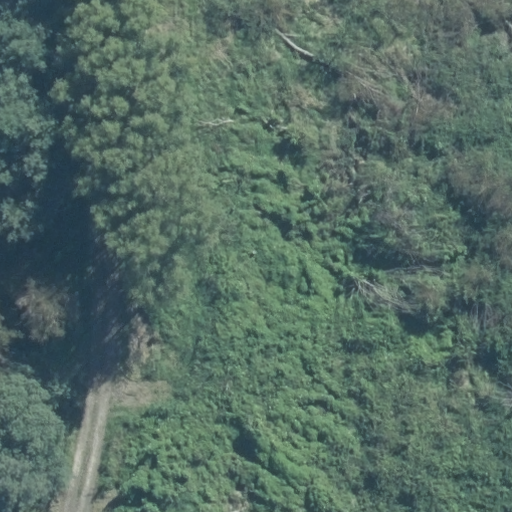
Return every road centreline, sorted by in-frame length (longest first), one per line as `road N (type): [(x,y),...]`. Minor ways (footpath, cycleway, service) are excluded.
road 1 (track): [(63,0),(57,141),(65,194),(95,256),(99,385)]
road 2 (track): [(99,385),(48,454),(0,475)]
road 3 (track): [(99,385),(69,511)]
